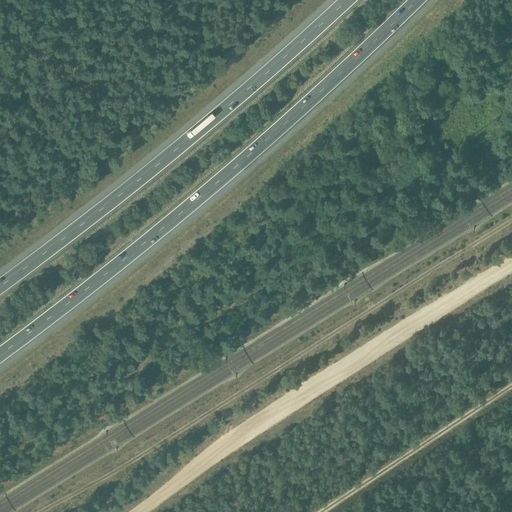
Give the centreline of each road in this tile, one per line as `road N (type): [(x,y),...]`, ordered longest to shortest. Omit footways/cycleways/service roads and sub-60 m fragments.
road 1 (track): [(40,511),(511,220)]
road 2 (motorway): [(0,356),(253,154),(419,0)]
road 3 (motorway): [(346,0),(223,110),(0,285)]
